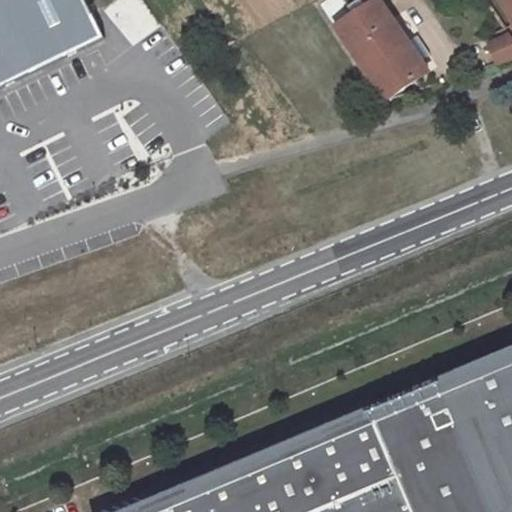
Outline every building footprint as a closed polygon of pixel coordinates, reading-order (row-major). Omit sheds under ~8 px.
[(0,0),(0,91),(97,46),(74,0),(0,0)] [(415,70),(373,0),(366,0),(326,26),(376,99),(415,70)] [(511,0),(492,0),(511,37),(511,0)] [(511,52),(511,49),(499,31),(480,43),(491,60),(511,52)] [(511,511),(511,368),(162,511),(511,511)]
